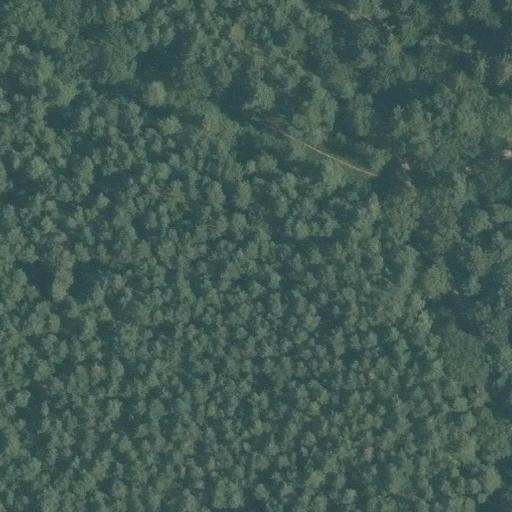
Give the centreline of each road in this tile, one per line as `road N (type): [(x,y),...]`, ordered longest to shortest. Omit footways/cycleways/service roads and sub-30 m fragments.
road 1 (track): [(0,0),(389,185),(428,196)]
road 2 (track): [(511,410),(428,196)]
road 3 (track): [(428,196),(344,0)]
